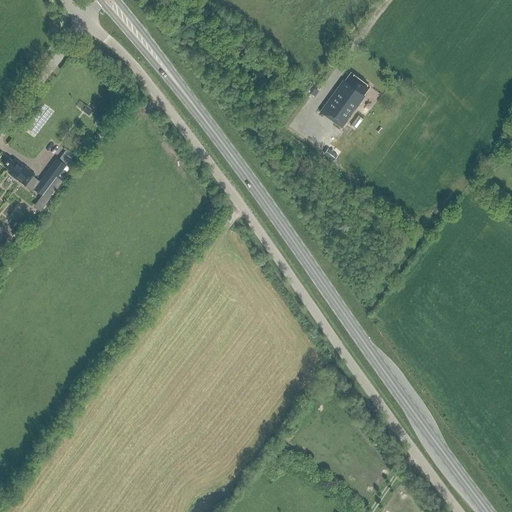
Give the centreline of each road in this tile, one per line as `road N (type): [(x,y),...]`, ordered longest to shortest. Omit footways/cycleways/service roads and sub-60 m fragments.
road 1 (unclassified): [(452,511),(341,367),(278,259),(189,140),(128,59),(83,21)]
road 2 (primary): [(486,511),(177,85)]
road 3 (unclassified): [(0,143),(83,21)]
